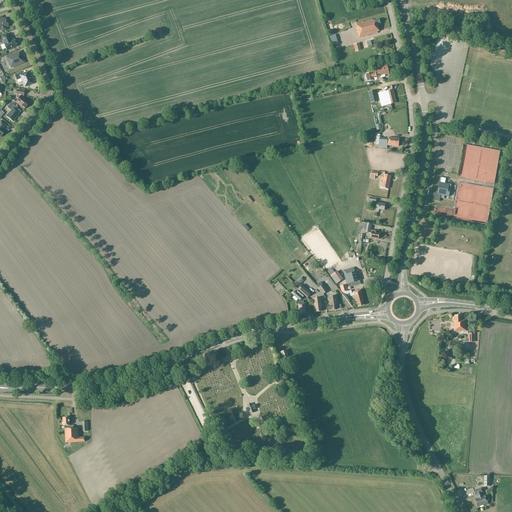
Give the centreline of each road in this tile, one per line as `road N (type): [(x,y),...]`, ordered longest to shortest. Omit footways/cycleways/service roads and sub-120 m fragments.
road 1 (residential): [(0,161),(49,95),(14,0)]
road 2 (residential): [(386,280),(411,148),(409,100)]
road 3 (secondary): [(353,316),(249,331),(177,359)]
road 4 (secondary): [(177,359),(94,385),(7,388)]
road 5 (tertiary): [(460,511),(409,403),(402,350)]
road 6 (unclassified): [(403,264),(424,151),(422,98)]
